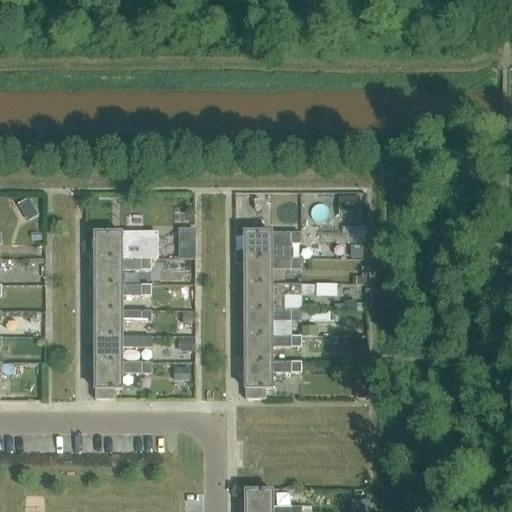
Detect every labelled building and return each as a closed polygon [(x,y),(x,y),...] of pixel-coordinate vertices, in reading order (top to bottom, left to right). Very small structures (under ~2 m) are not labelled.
[(245,262),(272,261),(271,247),(300,246),(300,235),(244,236),(245,262)] [(95,262),(122,262),(150,262),(158,262),(158,236),(94,236),(95,262)] [(37,248),(8,247),(7,266),(36,266),(37,248)] [(245,288),(272,287),(272,272),(300,271),(300,261),(272,261),(245,262),(245,288)] [(95,288),(122,288),(122,272),(150,272),(150,262),(122,262),(95,262),(95,288)] [(284,313),(284,298),(301,298),(301,287),(272,287),(245,288),(245,314),(284,313)] [(95,314),(122,314),(122,299),(150,299),(150,288),(122,288),(95,288),(95,314)] [(21,300),(21,314),(39,315),(40,300),(21,300)] [(245,340),(272,339),(272,323),(301,323),(301,313),(284,313),(245,314),(245,340)] [(95,340),(122,340),(122,324),(150,324),(150,314),(122,314),(95,314),(95,340)] [(245,366),(272,365),(272,350),(301,349),(301,339),(272,339),(245,340),(245,366)] [(95,366),(122,365),(122,350),(150,350),(150,340),(122,340),(95,340),(95,366)] [(155,378),(186,377),(185,356),(155,358),(155,378)] [(95,403),(115,402),(115,392),(122,392),(122,376),(151,376),(151,365),(122,365),(95,366),(95,403)] [(265,402),(265,401),(265,392),(272,392),(272,376),(301,375),(301,365),(272,365),(245,366),(246,402),(265,402)] [(21,486),(21,511),(36,511),(36,485),(21,486)] [(246,511),(302,511),(302,510),(273,510),(273,494),(246,494),(246,497),(246,511)]
